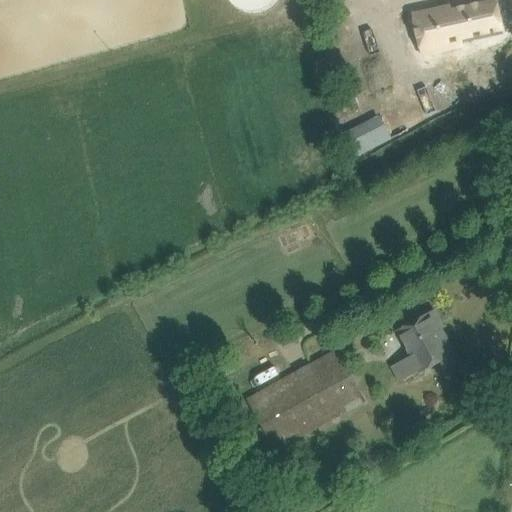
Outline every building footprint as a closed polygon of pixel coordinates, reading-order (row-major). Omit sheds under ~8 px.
[(475,4),(394,23),(403,63),(444,53),(443,51),(484,41),(475,4)] [(238,65),(260,61),(256,40),(234,44),(238,65)] [(319,57),(311,59),(314,71),(322,70),(319,57)] [(343,132),(354,155),(460,102),(448,79),(343,132)] [(434,310),(396,330),(410,355),(391,366),(399,381),(418,371),(419,373),(440,361),(444,368),(459,360),(440,327),(443,325),(434,310)] [(249,402),(278,452),(366,402),(337,351),(249,402)]
